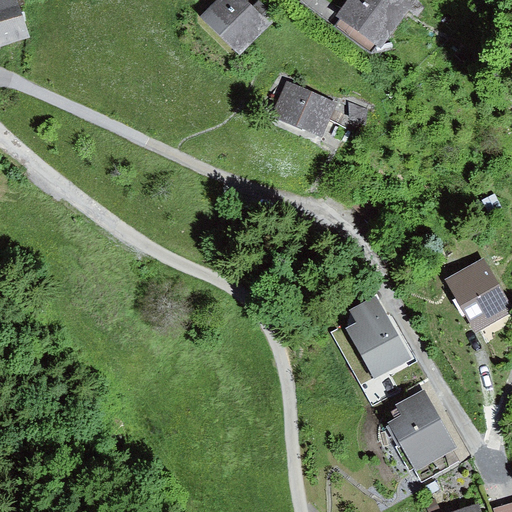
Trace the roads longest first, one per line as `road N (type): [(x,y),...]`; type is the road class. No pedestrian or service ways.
road 1 (track): [(507,496),(348,220),(331,209),(272,199),(0,81)]
road 2 (track): [(301,511),(271,316),(60,192),(0,140)]
